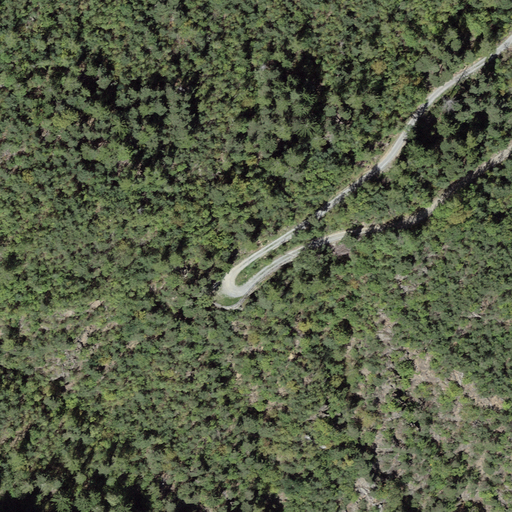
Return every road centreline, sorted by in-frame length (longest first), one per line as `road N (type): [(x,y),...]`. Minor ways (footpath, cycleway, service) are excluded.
road 1 (track): [(224,272),(381,157),(449,82),(511,34)]
road 2 (track): [(511,142),(413,216),(329,232),(249,282),(232,283),(224,272)]
